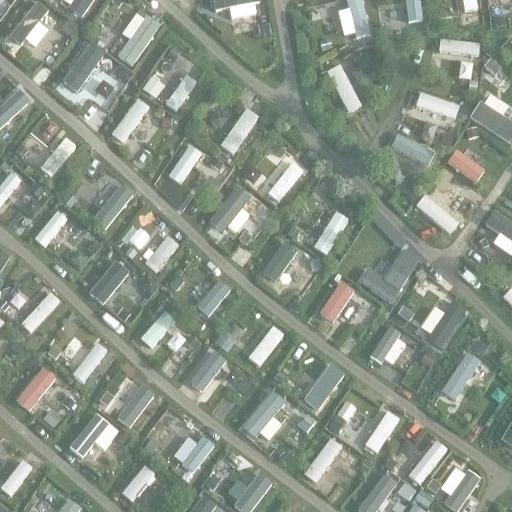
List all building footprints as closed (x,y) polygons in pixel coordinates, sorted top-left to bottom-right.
[(76,0),(70,9),(82,18),(95,0),(76,0)] [(123,0),(115,0),(112,5),(118,9),(124,0),(123,0)] [(260,0),(213,0),(216,13),(262,3),(260,0)] [(347,0),(350,10),(340,12),(345,37),(357,34),(358,38),(372,36),(365,0),(347,0)] [(406,0),(408,23),(424,22),(421,0),(406,0)] [(476,0),(462,0),(463,11),(477,11),(476,0)] [(22,46),(50,11),(39,2),(11,37),(22,46)] [(119,58),(134,67),(161,27),(138,13),(124,35),(131,40),(119,58)] [(232,17),(234,32),(249,30),(247,15),(232,17)] [(507,20),(495,21),(496,30),(508,28),(507,20)] [(451,21),(441,22),(442,30),(451,29),(451,21)] [(68,24),(61,32),(69,39),(76,30),(68,24)] [(269,26),(259,28),(261,39),(271,37),(269,26)] [(421,32),(411,33),(412,43),(422,42),(421,32)] [(511,38),(501,51),(511,60),(511,38)] [(330,42),(319,45),(322,54),(332,51),(330,42)] [(440,58),(461,58),(461,69),(480,68),(479,42),(440,42),(440,58)] [(89,44),(65,84),(80,94),(105,53),(89,44)] [(347,49),(339,54),(343,62),(352,58),(347,49)] [(172,51),(167,58),(174,63),(179,56),(172,51)] [(344,64),(329,70),(346,114),(361,108),(344,64)] [(490,64),(485,70),(496,79),(501,73),(490,64)] [(118,70),(113,77),(125,85),(130,78),(118,70)] [(187,75),(166,105),(177,112),(198,82),(187,75)] [(470,84),(469,94),(477,95),(478,85),(470,84)] [(0,130),(0,131),(32,101),(21,89),(0,108),(0,130)] [(420,95),(417,110),(458,117),(460,102),(420,95)] [(140,101),(115,132),(127,142),(152,110),(140,101)] [(477,119),(504,136),(511,125),(484,107),(477,119)] [(246,108),(221,147),(235,155),(260,117),(246,108)] [(129,142),(139,149),(162,119),(153,112),(129,142)] [(171,121),(161,121),(161,129),(171,129),(171,121)] [(475,131),(466,133),(468,142),(477,140),(475,131)] [(392,150),(430,165),(436,151),(398,135),(392,150)] [(41,169),(52,178),(77,147),(66,138),(41,169)] [(444,138),(441,146),(449,149),(452,141),(444,138)] [(183,186),(203,154),(190,146),(169,178),(183,186)] [(277,147),(272,153),(281,160),(286,154),(277,147)] [(20,148),(15,154),(22,160),(27,154),(20,148)] [(478,184),(487,171),(458,150),(448,163),(478,184)] [(215,161),(210,168),(219,173),(223,167),(215,161)] [(269,194),(279,203),(304,171),(294,163),(269,194)] [(99,189),(111,174),(103,167),(91,183),(99,189)] [(0,209),(3,211),(14,195),(23,201),(31,188),(9,174),(0,187),(0,209)] [(122,185),(93,219),(106,230),(135,196),(122,185)] [(401,185),(397,193),(408,199),(412,191),(401,185)] [(35,186),(30,192),(41,201),(46,196),(35,186)] [(209,223),(224,235),(254,198),(239,186),(209,223)] [(68,196),(62,203),(70,210),(76,203),(68,196)] [(421,205),(448,230),(456,222),(429,196),(421,205)] [(486,226),(500,235),(494,244),(511,255),(511,221),(496,211),(486,226)] [(36,239),(45,248),(69,221),(59,212),(36,239)] [(326,255),(349,219),(337,212),(314,247),(326,255)] [(130,243),(141,250),(151,236),(140,228),(130,243)] [(292,230),(286,238),(293,243),(299,235),(292,230)] [(158,272),(179,245),(168,236),(147,263),(158,272)] [(244,236),(239,242),(247,248),(252,242),(244,236)] [(375,239),(349,270),(359,279),(385,248),(375,239)] [(286,242),(263,274),(276,283),(299,251),(286,242)] [(95,243),(87,252),(94,258),(101,249),(95,243)] [(130,250),(125,256),(131,261),(136,255),(130,250)] [(0,255),(0,274),(9,261),(0,255)] [(105,306),(132,273),(117,261),(90,294),(105,306)] [(318,262),(310,264),(312,274),(320,272),(318,262)] [(499,266),(492,276),(500,281),(507,272),(499,266)] [(177,279),(169,289),(176,294),(184,284),(177,279)] [(211,318),(232,289),(219,280),(198,309),(211,318)] [(335,325),(356,292),(341,282),(320,315),(335,325)] [(50,292),(23,326),(33,335),(61,300),(50,292)] [(3,302),(0,305),(0,310),(4,314),(9,308),(3,302)] [(402,310),(397,317),(408,325),(413,318),(402,310)] [(123,311),(117,318),(124,324),(130,317),(123,311)] [(154,349),(176,321),(164,312),(142,340),(154,349)] [(273,326),(250,359),(262,367),(285,334),(273,326)] [(392,367),(407,341),(389,330),(373,356),(392,367)] [(191,339),(185,346),(193,353),(198,346),(197,345),(191,339)] [(223,341),(217,349),(224,355),(230,347),(223,341)] [(73,375),(84,383),(108,350),(97,342),(73,375)] [(477,343),(472,351),(482,358),(487,350),(477,343)] [(14,347),(11,357),(22,360),(25,350),(14,347)] [(53,348),(47,356),(55,362),(61,355),(53,348)] [(214,351),(190,383),(204,393),(228,361),(214,351)] [(469,354),(442,392),(456,402),(483,364),(469,354)] [(429,356),(422,366),(431,371),(438,361),(429,356)] [(17,403),(31,413),(57,379),(44,368),(17,403)] [(320,410),(337,380),(326,374),(309,404),(320,410)] [(279,375),(273,382),(280,387),(286,380),(279,375)] [(244,381),(236,391),(243,397),(251,387),(244,381)] [(142,385),(117,418),(131,428),(156,395),(142,385)] [(267,389),(245,431),(270,445),(282,423),(276,420),(287,400),(267,389)] [(106,396),(100,403),(107,409),(113,401),(106,396)] [(68,400),(63,407),(70,413),(76,406),(68,400)] [(388,411),(366,446),(379,454),(401,419),(388,411)] [(308,420),(300,429),(308,436),(316,427),(308,420)] [(336,420),(329,429),(337,435),(344,426),(336,420)] [(511,423),(502,440),(511,445),(511,423)] [(121,436),(116,443),(123,448),(128,441),(121,436)] [(194,474),(217,447),(204,437),(197,444),(190,438),(174,457),(194,474)] [(305,474),(317,483),(344,448),(332,439),(305,474)] [(393,459),(411,473),(424,455),(407,441),(393,459)] [(410,476),(421,485),(449,450),(438,441),(410,476)] [(151,442),(143,453),(150,459),(159,448),(151,442)] [(2,489),(13,497),(33,467),(22,460),(2,489)] [(389,461),(384,468),(390,473),(396,467),(389,461)] [(365,463),(359,472),(366,477),(372,468),(365,463)] [(142,465),(122,498),(136,507),(156,473),(142,465)] [(457,468),(442,488),(452,495),(445,504),(456,511),(458,511),(483,480),(469,470),(466,474),(457,468)] [(359,511),(376,511),(398,483),(385,474),(359,511)] [(211,479),(205,487),(212,492),(218,484),(211,479)] [(433,483),(427,492),(436,498),(442,489),(433,483)] [(405,486),(398,496),(408,503),(415,493),(405,486)] [(166,489),(160,496),(170,504),(175,497),(166,489)] [(201,494),(190,511),(212,511),(217,503),(201,494)] [(67,499),(58,511),(78,511),(81,507),(67,499)]
